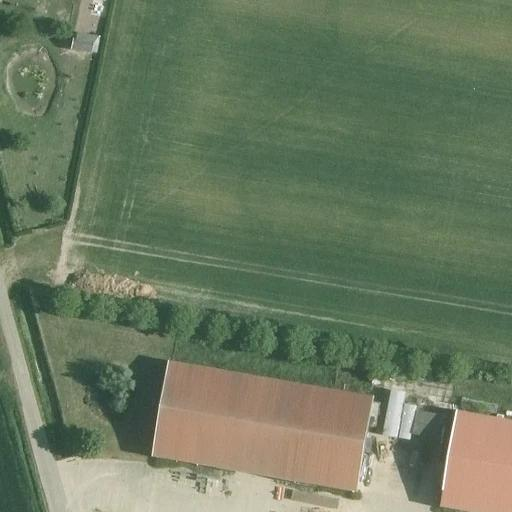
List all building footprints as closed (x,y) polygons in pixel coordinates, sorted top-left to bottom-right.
[(71,39),(69,50),(90,54),(94,55),(97,37),(75,33),(74,40),(71,39)] [(173,364),(156,460),(354,494),(370,399),(173,364)] [(376,368),(374,377),(383,379),(386,370),(376,368)] [(388,370),(385,380),(394,382),(396,372),(388,370)] [(424,401),(421,423),(431,425),(435,402),(424,401)] [(511,511),(511,423),(456,414),(440,509),(457,511),(511,511)] [(193,495),(218,498),(220,477),(195,474),(193,495)]
